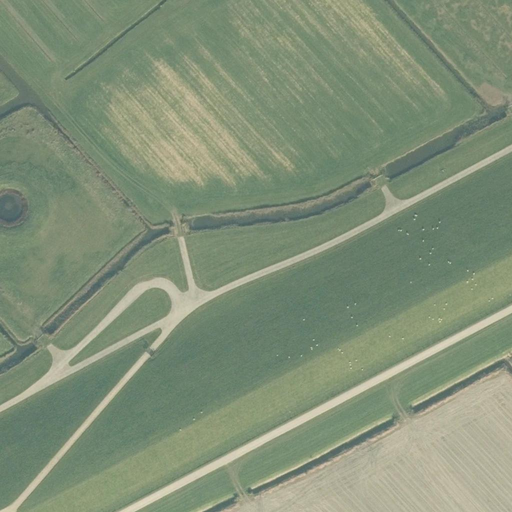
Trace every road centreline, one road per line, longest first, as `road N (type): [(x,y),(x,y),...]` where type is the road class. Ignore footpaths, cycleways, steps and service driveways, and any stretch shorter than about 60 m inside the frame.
road 1 (unclassified): [(4,511),(188,307),(0,407)]
road 2 (unclassified): [(124,511),(511,306)]
